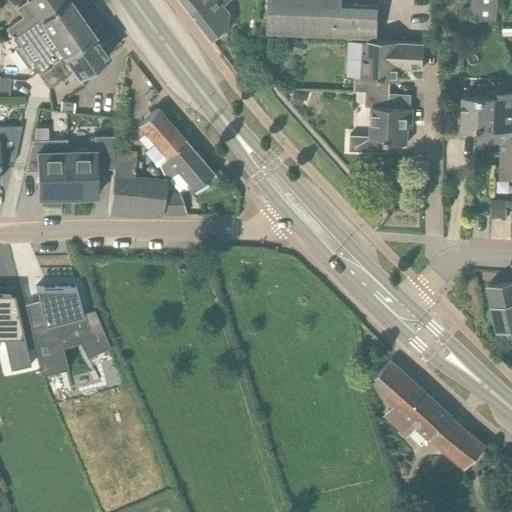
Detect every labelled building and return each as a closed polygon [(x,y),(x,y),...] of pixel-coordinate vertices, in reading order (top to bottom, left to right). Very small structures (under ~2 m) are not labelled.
[(13,38),(68,0),(27,0),(16,8),(23,17),(6,28),(13,38)] [(71,1),(70,0),(68,0),(13,38),(18,46),(14,49),(27,67),(58,46),(63,53),(93,33),(93,32),(93,33),(70,1),(71,1)] [(199,23),(212,40),(227,28),(229,14),(224,6),(231,0),(181,0),(191,13),(192,12),(200,23),(199,23)] [(267,0),(266,34),(376,40),(378,5),(342,3),(341,0),(267,0)] [(471,0),(470,19),(496,21),(496,0),(471,0)] [(78,78),(109,55),(109,56),(110,55),(110,54),(109,55),(107,53),(108,49),(104,44),(100,44),(94,34),(93,33),(63,53),(37,72),(48,88),(73,71),(78,78)] [(424,43),(369,40),(369,53),(362,53),(361,79),(354,79),(354,92),(365,92),(389,93),(390,80),(398,81),(399,64),(406,65),(406,68),(423,69),(424,43)] [(304,43),(292,41),(289,52),(301,55),(304,43)] [(10,79),(0,78),(0,90),(9,92),(10,79)] [(388,107),(389,93),(365,92),(364,107),(371,108),(369,152),(385,153),(386,143),(406,144),(408,122),(412,122),(412,109),(388,107)] [(511,93),(490,92),(489,98),(463,97),(462,128),(477,128),(477,142),(490,143),(503,143),(504,127),(511,127),(511,93)] [(304,96),(294,93),(291,106),(301,108),(304,96)] [(185,140),(157,108),(140,121),(158,144),(150,151),(148,152),(158,165),(166,157),(185,140)] [(0,163),(13,163),(21,126),(0,126),(0,163)] [(511,127),(504,127),(503,143),(506,143),(506,166),(502,166),(502,171),(511,170),(511,127)] [(95,151),(66,152),(67,197),(97,196),(97,170),(113,169),(115,151),(114,151),(115,137),(94,137),(95,151)] [(37,198),(67,197),(66,152),(66,140),(32,140),(25,171),(37,171),(37,198)] [(158,165),(168,179),(177,172),(181,176),(194,191),(214,174),(185,140),(166,157),(158,165)] [(132,153),(115,151),(113,169),(109,212),(128,213),(144,213),(148,179),(130,178),(132,153)] [(511,170),(502,171),(502,179),(511,179),(511,170)] [(164,193),(167,180),(148,179),(144,213),(162,214),(165,193),(164,193)] [(162,214),(186,215),(186,213),(179,194),(165,193),(162,214)] [(505,218),(505,201),(492,201),(491,218),(505,218)] [(511,341),(511,280),(488,285),(496,331),(506,329),(508,339),(511,341)] [(74,283),(34,285),(44,322),(30,325),(43,374),(68,367),(61,338),(87,331),(74,283)] [(31,354),(12,287),(0,287),(0,336),(5,337),(11,355),(31,354)] [(394,407),(387,414),(385,417),(406,438),(417,427),(465,470),(485,447),(462,428),(390,361),(372,380),(379,393),(394,407)]
